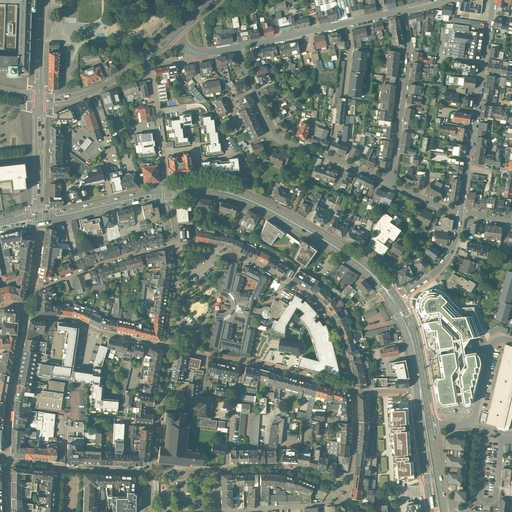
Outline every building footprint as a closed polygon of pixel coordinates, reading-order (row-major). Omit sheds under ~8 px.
[(18,56),(0,55),(0,72),(7,73),(7,77),(12,77),(16,77),(28,77),(28,74),(30,12),(34,12),(34,0),(0,0),(0,2),(20,3),(18,56)] [(289,0),(273,4),(275,13),(276,15),(281,13),(280,10),(287,9),(286,4),(289,3),(289,0)] [(391,0),(386,1),(388,9),(397,7),(395,0),(391,0)] [(374,1),(370,2),(371,4),(364,6),(366,14),(377,11),(374,1)] [(470,3),(461,2),(460,11),(481,15),(482,5),(474,4),(474,2),(470,1),(470,3)] [(362,4),(351,6),(352,12),(363,10),(362,4)] [(448,8),(443,7),(442,15),(449,16),(451,16),(453,5),(452,4),(449,4),(448,5),(448,8)] [(17,5),(5,5),(3,50),(15,51),(17,5)] [(331,11),(322,13),(318,14),(320,25),(338,20),(338,19),(348,16),(345,7),(334,10),(334,8),(331,9),(331,11)] [(434,10),(426,12),(425,31),(432,32),(433,18),(434,10)] [(423,13),(415,15),(417,22),(420,21),(424,20),(423,13)] [(415,15),(408,16),(409,24),(413,23),(417,22),(415,15)] [(295,21),(294,17),(289,18),(290,22),(292,31),(300,29),(298,20),(295,21)] [(286,18),(282,18),(282,19),(280,20),(281,21),(278,21),(279,25),(281,33),(292,31),(290,22),(287,23),(286,18)] [(309,18),(298,20),(300,29),(311,26),(309,18)] [(485,23),(454,18),(453,24),(469,27),(484,29),(485,23)] [(502,19),(496,18),(494,28),(501,29),(502,19)] [(399,19),(392,20),(394,30),(392,31),(395,46),(397,45),(404,44),(399,19)] [(269,21),(261,23),(264,37),(275,35),(273,27),(271,27),(269,21)] [(382,22),(373,25),(375,32),(379,31),(383,30),(384,30),(382,22)] [(469,27),(453,24),(452,29),(455,29),(454,33),(455,34),(465,35),(466,31),(468,31),(469,27)] [(257,29),(246,31),(246,32),(248,40),(258,38),(257,29)] [(366,29),(354,32),(355,39),(356,40),(361,39),(368,37),(366,29)] [(246,32),(242,32),(239,32),(239,33),(236,34),(238,42),(248,40),(246,32)] [(454,33),(449,32),(449,35),(448,43),(446,56),(452,57),(454,40),(455,34),(454,33)] [(483,33),(473,32),(471,45),(471,46),(481,48),(483,33)] [(221,35),(219,35),(219,37),(221,45),(233,43),(231,33),(221,35)] [(339,33),(329,35),(331,44),(334,43),(335,44),(341,43),(341,41),(339,33)] [(465,35),(455,34),(454,40),(466,42),(472,42),(473,36),(465,35)] [(324,36),(314,38),(317,49),(321,48),(321,47),(326,46),(326,47),(326,46),(324,36)] [(308,40),(298,42),(301,56),(311,53),(308,40)] [(466,42),(454,40),(452,57),(463,59),(466,42)] [(298,42),(288,44),(291,56),(300,54),(298,42)] [(288,44),(279,46),(282,59),(291,56),(288,44)] [(481,48),(471,46),(471,45),(470,45),(469,51),(470,52),(469,59),(479,61),(481,48)] [(276,47),(269,48),(271,56),(271,58),(278,56),(276,47)] [(56,49),(49,48),(49,53),(59,53),(59,57),(61,57),(62,51),(58,49),(56,49)] [(269,48),(261,50),(263,57),(263,58),(271,56),(269,48)] [(499,49),(491,48),(490,56),(503,59),(504,53),(498,52),(499,49)] [(261,50),(255,51),(256,59),(259,58),(263,57),(261,50)] [(400,53),(389,51),(388,54),(388,60),(399,61),(400,53)] [(356,52),(353,75),(352,75),(350,94),(351,94),(351,97),(360,98),(362,87),(361,87),(362,80),(363,75),(365,75),(365,70),(364,70),(365,63),(366,63),(367,56),(366,56),(366,53),(356,52)] [(423,53),(415,52),(414,61),(421,62),(423,53)] [(49,53),(48,53),(48,74),(58,74),(58,73),(59,57),(59,53),(49,53)] [(233,55),(225,56),(227,67),(238,65),(233,55)] [(225,56),(215,58),(217,69),(227,67),(225,56)] [(399,61),(388,60),(386,68),(389,68),(398,70),(399,61)] [(340,61),(335,98),(336,98),(341,98),(345,62),(340,61)] [(112,63),(108,66),(106,62),(102,64),(105,70),(104,70),(107,75),(109,74),(110,76),(114,74),(113,73),(117,71),(112,63)] [(210,62),(199,64),(201,74),(207,73),(207,74),(212,73),(210,62)] [(257,62),(250,66),(252,71),(260,68),(257,63),(257,62)] [(421,64),(413,63),(412,71),(420,72),(420,69),(421,64)] [(478,66),(461,64),(460,68),(464,69),(463,72),(468,73),(477,75),(478,66)] [(175,65),(166,67),(168,79),(177,78),(175,65)] [(193,65),(184,67),(184,69),(184,72),(185,72),(186,76),(186,77),(190,76),(190,77),(195,76),(193,65)] [(165,67),(154,69),(156,78),(159,77),(160,80),(165,80),(167,79),(165,67)] [(98,68),(94,70),(93,68),(89,70),(94,82),(97,81),(98,81),(103,79),(98,68)] [(260,68),(252,71),(255,77),(263,74),(260,68)] [(398,70),(389,68),(388,72),(387,72),(386,76),(391,76),(397,77),(398,70)] [(89,70),(85,72),(85,73),(80,76),(85,87),(90,84),(94,82),(89,70)] [(420,72),(412,71),(411,79),(419,81),(419,76),(420,72)] [(58,74),(48,74),(48,90),(58,91),(58,78),(58,74)] [(263,74),(255,77),(260,87),(267,84),(266,82),(264,79),(263,76),(263,75),(263,74)] [(495,77),(487,76),(485,88),(493,89),(493,88),(495,77)] [(462,78),(454,77),(453,84),(460,86),(461,86),(465,86),(464,88),(466,88),(475,89),(476,79),(466,78),(463,77),(462,78)] [(245,79),(233,84),(233,85),(236,92),(244,89),(248,87),(245,79)] [(145,81),(136,84),(138,90),(139,89),(140,94),(142,94),(142,95),(142,98),(148,97),(146,85),(145,81)] [(135,82),(121,86),(126,103),(133,101),(132,98),(136,97),(135,93),(139,92),(138,90),(136,84),(135,82)] [(164,84),(157,85),(159,102),(167,101),(165,88),(164,88),(164,84)] [(390,85),(384,84),(383,92),(394,94),(396,86),(390,85)] [(233,85),(227,87),(231,95),(236,92),(233,85)] [(417,86),(410,85),(409,93),(417,94),(420,95),(420,91),(423,92),(424,87),(417,86)] [(465,86),(461,86),(460,86),(460,87),(456,90),(456,93),(458,93),(465,94),(466,88),(464,88),(465,86)] [(205,101),(193,87),(191,88),(191,89),(189,90),(189,91),(199,102),(205,101)] [(269,88),(262,91),(266,99),(272,96),(270,91),(269,88)] [(116,90),(101,95),(105,108),(120,104),(116,90)] [(394,94),(383,92),(381,102),(394,103),(395,94),(394,94)] [(456,93),(446,92),(445,101),(453,102),(453,101),(457,102),(458,93),(456,93)] [(417,94),(409,93),(408,103),(415,105),(416,99),(417,94)] [(492,95),(484,93),(483,101),(491,102),(492,95)] [(249,95),(240,100),(244,110),(250,107),(254,106),(249,95)] [(272,96),(266,99),(269,106),(276,102),(275,101),(273,98),(272,96)] [(191,97),(175,99),(178,105),(195,103),(191,97)] [(473,99),(464,97),(464,103),(461,103),(461,106),(463,107),(463,108),(472,109),(473,99)] [(225,98),(215,102),(218,108),(227,104),(226,101),(227,101),(225,98)] [(341,98),(336,98),(335,105),(334,109),(338,109),(336,123),(344,124),(345,105),(346,99),(341,98)] [(81,115),(92,110),(89,100),(77,105),(81,114),(81,115)] [(381,102),(380,111),(392,113),(394,103),(381,102)] [(227,104),(218,108),(222,117),(228,114),(226,112),(230,110),(229,106),(228,107),(227,104)] [(81,114),(77,105),(71,107),(75,116),(81,114)] [(278,105),(270,108),(273,115),(281,111),(280,108),(278,105)] [(487,106),(483,105),(481,116),(487,117),(489,107),(486,107),(487,106)] [(149,108),(143,109),(143,106),(134,107),(135,113),(140,112),(142,123),(151,121),(151,116),(150,116),(149,108)] [(496,107),(489,106),(489,107),(487,117),(494,118),(495,109),(496,107)] [(75,116),(71,107),(55,114),(54,114),(53,114),(53,115),(52,116),(52,117),(53,118),(54,118),(55,118),(55,126),(60,126),(60,122),(66,122),(67,123),(75,120),(76,122),(77,122),(75,116)] [(250,107),(244,110),(239,112),(242,120),(244,120),(245,123),(244,124),(246,128),(257,123),(250,107)] [(499,110),(495,109),(494,118),(500,119),(502,110),(502,107),(500,107),(499,110)] [(415,110),(407,109),(406,118),(413,119),(415,110)] [(98,130),(92,110),(81,115),(81,114),(75,116),(77,122),(80,121),(82,127),(82,128),(96,140),(100,138),(98,130)] [(281,111),(273,115),(277,122),(284,118),(283,115),(281,111)] [(174,138),(175,146),(189,144),(188,137),(185,138),(183,126),(193,125),(191,112),(181,113),(182,115),(178,116),(179,119),(167,120),(169,130),(171,130),(172,138),(174,138)] [(470,114),(456,112),(455,112),(455,115),(454,115),(453,119),(454,119),(454,122),(469,124),(471,114),(470,114)] [(211,115),(199,116),(201,127),(203,126),(204,134),(206,134),(207,142),(209,142),(210,144),(205,145),(206,155),(222,153),(221,143),(220,143),(218,127),(216,127),(215,118),(212,119),(211,115)] [(227,117),(220,121),(229,135),(237,132),(227,117)] [(293,117),(281,122),(289,125),(290,126),(291,122),(293,117)] [(413,119),(406,118),(404,128),(414,130),(415,125),(412,125),(413,119)] [(289,125),(281,122),(278,124),(281,132),(286,133),(289,125)] [(391,122),(388,122),(387,125),(387,130),(395,131),(396,123),(391,122)] [(257,123),(246,128),(248,132),(249,131),(251,135),(249,135),(252,140),(263,135),(257,123)] [(301,123),(296,137),(306,141),(311,127),(301,123)] [(487,124),(480,123),(479,130),(486,131),(487,126),(487,124)] [(290,126),(289,125),(286,133),(292,136),(295,127),(294,127),(290,126)] [(55,126),(50,126),(50,143),(50,146),(62,146),(62,143),(62,140),(62,131),(60,131),(60,127),(55,126)] [(451,127),(441,126),(441,132),(450,134),(451,127)] [(318,128),(316,132),(315,136),(321,139),(324,130),(318,128)] [(469,130),(461,128),(459,140),(467,142),(469,130)] [(395,131),(387,130),(386,134),(386,138),(389,138),(394,139),(395,131)] [(486,131),(479,130),(478,137),(485,138),(485,137),(486,133),(486,131)] [(411,133),(404,132),(402,145),(409,146),(410,143),(411,134),(411,133)] [(153,133),(141,134),(143,153),(155,152),(153,133)] [(419,135),(414,134),(413,135),(411,134),(410,143),(412,143),(412,144),(419,145),(420,137),(418,137),(419,135)] [(315,136),(314,136),(312,143),(320,146),(322,139),(321,139),(315,136)] [(485,138),(478,137),(475,151),(475,153),(484,155),(487,139),(485,138)] [(86,138),(81,145),(87,150),(92,143),(86,138)] [(325,140),(322,139),(320,146),(326,149),(329,142),(325,140)] [(393,143),(385,141),(385,146),(384,149),(391,151),(393,143)] [(335,143),(333,142),(330,150),(337,153),(340,145),(337,144),(335,143)] [(264,152),(260,143),(251,147),(254,155),(259,153),(259,154),(264,152)] [(457,144),(449,143),(449,148),(454,149),(453,155),(456,156),(457,144)] [(466,145),(457,144),(456,156),(464,157),(466,145)] [(346,147),(340,145),(337,153),(345,156),(348,147),(346,146),(346,147)] [(409,146),(402,145),(400,153),(408,154),(409,148),(409,146)] [(62,146),(50,146),(50,165),(62,165),(62,146)] [(356,149),(352,147),(348,157),(357,160),(361,151),(356,149)] [(391,151),(384,149),(383,153),(383,157),(390,158),(391,151)] [(278,155),(272,152),(269,162),(281,166),(282,163),(287,164),(290,154),(280,150),(278,155)] [(80,160),(70,153),(68,156),(72,159),(75,159),(74,163),(81,164),(76,170),(82,173),(88,166),(80,160)] [(181,157),(182,160),(177,161),(177,157),(169,158),(170,168),(168,168),(169,176),(193,173),(192,165),(190,166),(189,156),(188,156),(187,153),(183,154),(183,156),(181,157)] [(475,153),(474,162),(483,163),(485,155),(484,155),(475,153)] [(367,156),(363,154),(360,161),(366,164),(370,157),(367,156)] [(373,158),(370,157),(366,164),(373,167),(376,160),(373,158)] [(220,160),(201,162),(202,174),(217,172),(217,174),(239,171),(237,158),(229,159),(229,161),(220,162),(220,160)] [(322,160),(317,158),(314,166),(316,167),(319,168),(322,160)] [(265,159),(260,166),(263,168),(268,161),(265,159)] [(389,162),(382,161),(380,171),(383,171),(383,172),(384,173),(387,173),(388,173),(389,162)] [(26,163),(0,165),(0,182),(11,181),(12,194),(20,193),(20,191),(27,190),(26,179),(28,179),(26,163)] [(157,166),(152,167),(152,166),(151,164),(149,164),(148,165),(147,165),(147,166),(147,167),(142,168),(144,184),(159,182),(157,166)] [(463,167),(455,165),(454,169),(449,169),(448,173),(462,175),(463,167)] [(332,167),(329,166),(327,171),(319,168),(316,167),(312,176),(317,177),(317,176),(320,177),(320,178),(334,183),(337,177),(339,171),(331,169),(332,167)] [(69,168),(50,167),(50,178),(69,178),(69,168)] [(101,167),(91,170),(92,171),(88,172),(88,173),(87,173),(87,176),(85,176),(83,177),(83,178),(82,178),(81,180),(80,180),(80,181),(80,180),(79,183),(79,184),(74,185),(74,187),(82,186),(84,186),(95,184),(95,185),(107,182),(106,175),(103,176),(101,167)] [(410,168),(404,182),(412,186),(413,178),(411,177),(412,170),(410,168)] [(126,175),(122,176),(121,171),(109,174),(114,193),(132,189),(137,188),(134,174),(129,175),(129,173),(126,174),(126,175)] [(353,174),(345,171),(342,179),(343,179),(348,181),(350,182),(353,174)] [(367,178),(358,174),(356,182),(359,184),(362,185),(364,186),(367,178)] [(418,176),(416,176),(415,183),(415,187),(419,188),(420,189),(422,189),(423,188),(425,177),(418,176)] [(376,182),(367,178),(364,186),(366,187),(369,188),(372,190),(376,182)] [(460,180),(453,179),(452,184),(453,184),(452,190),(449,190),(448,193),(451,193),(459,194),(461,180),(460,180)] [(436,181),(434,185),(430,183),(426,192),(434,196),(440,184),(441,182),(436,180),(436,182),(436,181)] [(59,184),(50,184),(50,198),(59,198),(59,189),(61,189),(61,184),(59,184)] [(443,185),(440,184),(434,196),(441,199),(443,200),(444,195),(444,192),(444,190),(441,188),(443,185)] [(74,187),(68,189),(69,193),(68,194),(69,200),(71,199),(72,204),(76,203),(78,204),(80,203),(81,202),(85,201),(84,196),(86,195),(86,194),(86,192),(84,191),(83,190),(82,186),(74,187)] [(280,201),(285,191),(278,188),(273,198),(275,199),(275,200),(277,201),(278,200),(280,201)] [(384,193),(378,190),(373,199),(379,202),(384,193)] [(285,191),(280,201),(283,202),(282,204),(285,205),(286,204),(288,205),(289,201),(291,202),(294,196),(285,191)] [(476,193),(469,192),(467,206),(474,207),(475,198),(476,195),(475,195),(476,193)] [(322,195),(316,193),(312,202),(317,205),(322,195)] [(387,194),(384,193),(379,202),(388,206),(389,206),(390,204),(394,195),(390,193),(387,194)] [(459,194),(451,193),(451,196),(450,203),(457,204),(459,194)] [(50,198),(49,198),(49,206),(62,206),(62,198),(59,198),(50,198)] [(491,200),(488,200),(486,209),(494,210),(495,198),(492,198),(491,200)] [(211,201),(198,199),(198,203),(197,210),(205,211),(209,211),(210,212),(210,209),(211,209),(211,208),(211,206),(211,201)] [(312,202),(305,199),(300,211),(307,214),(310,209),(315,211),(317,206),(317,205),(312,202)] [(505,202),(498,201),(496,210),(503,211),(505,202)] [(187,207),(177,207),(178,222),(187,221),(186,211),(193,211),(193,209),(194,202),(186,203),(187,207)] [(237,207),(221,202),(219,207),(218,211),(226,213),(235,215),(236,210),(237,207)] [(157,207),(152,209),(151,204),(141,206),(145,219),(150,218),(151,223),(161,221),(157,207)] [(324,209),(317,206),(315,211),(317,212),(322,214),(324,209)] [(128,209),(116,212),(117,215),(115,216),(117,225),(122,224),(123,229),(130,227),(129,226),(130,226),(128,219),(131,219),(129,211),(128,209)] [(433,215),(421,209),(417,218),(417,219),(417,218),(425,222),(423,224),(427,226),(428,227),(432,217),(433,215)] [(248,211),(247,212),(246,212),(244,217),(245,217),(244,221),(247,223),(250,224),(254,226),(256,221),(258,216),(248,211)] [(322,214),(317,212),(314,219),(317,221),(317,222),(321,224),(322,223),(325,224),(328,217),(322,214)] [(111,213),(102,215),(104,223),(113,221),(111,213)] [(395,216),(392,219),(385,213),(374,229),(377,232),(372,239),(376,242),(371,248),(383,256),(389,248),(384,245),(389,238),(394,241),(402,231),(397,228),(402,221),(395,216)] [(335,214),(328,231),(332,233),(332,232),(336,233),(340,224),(336,223),(339,216),(335,214)] [(432,217),(428,227),(427,226),(426,230),(432,231),(435,226),(436,224),(438,220),(432,217)] [(99,219),(87,222),(86,219),(79,221),(82,233),(96,230),(101,229),(99,219)] [(453,221),(442,219),(441,226),(435,226),(434,231),(436,232),(436,231),(447,233),(448,230),(452,231),(453,221)] [(83,253),(76,221),(71,222),(78,255),(82,253),(83,253)] [(272,226),(268,222),(267,223),(266,222),(259,237),(260,238),(270,245),(277,236),(280,239),(284,234),(280,232),(272,226)] [(343,226),(340,224),(336,233),(339,235),(338,236),(343,238),(349,224),(345,222),(343,226)] [(299,242),(273,224),(272,226),(280,232),(284,234),(302,247),(303,246),(299,244),(300,243),(299,243),(299,242)] [(480,225),(472,224),(470,233),(478,235),(480,225)] [(497,227),(486,226),(484,239),(485,238),(486,238),(486,239),(492,240),(493,239),(495,239),(494,240),(495,240),(497,227)] [(188,228),(178,229),(179,235),(179,242),(189,241),(188,228)] [(359,231),(352,228),(350,232),(349,232),(345,240),(353,244),(358,233),(359,231)] [(57,231),(45,229),(44,235),(45,235),(43,247),(55,248),(55,244),(57,244),(57,243),(57,238),(56,238),(57,231)] [(32,237),(25,236),(26,231),(21,231),(20,240),(20,242),(21,247),(33,248),(34,240),(33,240),(32,237)] [(447,233),(436,231),(436,232),(434,231),(432,231),(435,232),(434,242),(438,243),(438,244),(440,245),(440,246),(445,247),(445,244),(447,244),(447,242),(449,242),(450,237),(447,237),(447,233)] [(15,241),(14,233),(8,235),(8,234),(0,235),(0,239),(1,246),(14,244),(15,241)] [(363,236),(361,235),(361,234),(358,233),(353,244),(362,248),(366,238),(363,236)] [(156,234),(146,237),(146,238),(149,247),(158,245),(156,234)] [(207,235),(201,234),(200,242),(207,243),(209,235),(207,235)] [(220,238),(209,235),(207,243),(218,245),(220,238)] [(146,238),(137,241),(140,249),(149,247),(146,238)] [(228,238),(226,238),(223,246),(229,248),(232,240),(228,238)] [(239,242),(232,240),(229,248),(240,252),(241,248),(242,245),(243,244),(239,242)] [(318,251),(302,240),(300,243),(299,244),(303,246),(302,247),(300,250),(299,252),(298,255),(297,257),(295,260),(306,267),(318,251)] [(137,241),(130,243),(132,251),(140,249),(137,241)] [(483,245),(467,242),(466,251),(472,252),(471,255),(487,260),(489,248),(483,247),(483,245)] [(405,249),(397,243),(391,250),(400,256),(405,249)] [(127,244),(117,247),(120,255),(130,252),(127,244)] [(246,246),(242,245),(241,248),(240,252),(246,255),(248,250),(250,248),(249,247),(246,246)] [(440,252),(431,245),(428,249),(425,253),(435,260),(435,259),(436,259),(438,257),(437,256),(440,252)] [(21,247),(19,247),(19,250),(18,250),(18,256),(32,258),(33,248),(21,247)] [(43,247),(40,267),(41,267),(40,267),(46,268),(47,266),(52,266),(52,267),(53,267),(54,261),(51,260),(52,258),(61,259),(62,249),(59,249),(55,248),(43,247)] [(117,247),(107,250),(110,258),(120,255),(117,247)] [(255,249),(250,247),(248,250),(246,255),(251,257),(255,249)] [(260,252),(255,249),(251,257),(256,260),(256,259),(260,252)] [(107,250),(101,252),(104,260),(110,258),(107,250)] [(168,250),(158,252),(159,260),(159,262),(169,261),(168,250)] [(96,254),(93,255),(96,263),(104,260),(101,252),(96,254)] [(158,252),(145,255),(146,260),(147,264),(152,263),(151,262),(159,260),(158,252)] [(265,254),(260,252),(256,259),(258,260),(259,261),(260,261),(261,262),(265,254)] [(93,254),(86,257),(87,258),(85,259),(87,266),(96,263),(93,255),(93,254)] [(270,257),(265,254),(261,262),(263,263),(264,264),(266,264),(270,258),(270,257)] [(18,256),(17,256),(16,260),(18,260),(17,264),(19,264),(18,270),(19,270),(30,272),(30,271),(32,258),(18,256)] [(11,263),(9,263),(8,257),(4,257),(7,274),(12,272),(11,263)] [(140,257),(136,258),(132,259),(135,269),(137,268),(138,269),(144,267),(144,266),(144,263),(142,263),(140,257)] [(429,265),(423,257),(420,260),(419,258),(416,260),(417,262),(415,263),(416,264),(420,270),(421,271),(425,268),(426,268),(428,266),(428,265),(429,265)] [(84,258),(75,262),(78,269),(87,266),(85,259),(84,258)] [(279,263),(270,258),(266,264),(276,270),(279,263)] [(132,259),(129,260),(129,259),(125,261),(127,270),(127,271),(132,269),(135,269),(132,259)] [(474,263),(464,260),(461,271),(472,275),(474,268),(477,269),(478,264),(474,263)] [(127,270),(125,261),(118,263),(121,272),(125,270),(127,270)] [(269,324),(270,324),(271,323),(272,322),(274,323),(275,320),(278,321),(288,305),(281,301),(281,302),(280,303),(275,300),(270,308),(268,307),(266,307),(264,307),(262,307),(261,308),(260,309),(251,307),(253,300),(253,299),(258,302),(259,302),(259,301),(260,301),(260,300),(260,299),(259,299),(262,294),(260,294),(261,291),(263,292),(265,287),(264,286),(265,284),(267,285),(267,284),(267,285),(270,279),(257,273),(257,274),(254,273),(255,272),(250,269),(249,271),(247,269),(247,268),(246,269),(246,268),(246,267),(245,267),(244,267),(243,267),(240,273),(236,272),(238,264),(227,262),(226,267),(228,267),(227,269),(226,269),(225,272),(227,272),(226,274),(225,274),(224,277),(226,277),(225,279),(224,279),(223,283),(224,283),(224,286),(222,285),(221,291),(220,291),(219,296),(222,296),(224,296),(225,297),(227,299),(228,300),(228,301),(229,303),(229,305),(229,306),(228,308),(228,309),(227,311),(226,312),(224,313),(223,313),(221,313),(220,314),(219,313),(217,313),(216,313),(215,317),(216,317),(214,323),(216,324),(215,326),(214,326),(213,329),(214,330),(214,332),(213,331),(212,335),(213,335),(213,337),(212,337),(211,340),(212,340),(212,342),(210,342),(209,347),(219,349),(218,352),(219,353),(219,354),(220,354),(221,354),(222,353),(223,349),(224,348),(227,348),(227,350),(231,351),(231,349),(234,350),(234,352),(237,353),(237,351),(239,352),(239,353),(249,355),(250,350),(249,349),(249,347),(251,348),(251,345),(250,344),(250,342),(252,343),(252,340),(251,339),(251,337),(253,338),(253,334),(252,334),(252,332),(254,333),(255,329),(252,329),(253,329),(253,328),(254,328),(254,327),(253,326),(248,324),(249,317),(257,319),(258,320),(258,321),(259,322),(260,323),(261,323),(263,324),(264,324),(266,324),(268,324),(269,324)] [(70,263),(57,268),(60,276),(73,271),(70,263)] [(118,263),(112,265),(114,273),(114,274),(121,272),(118,263)] [(283,266),(279,263),(276,270),(285,275),(289,269),(283,266)] [(341,267),(336,264),(330,275),(335,278),(336,275),(342,278),(348,269),(342,266),(341,267)] [(112,265),(105,267),(107,275),(114,273),(112,265)] [(47,266),(46,268),(40,267),(38,281),(39,283),(40,283),(55,277),(57,276),(56,273),(54,274),(52,270),(51,270),(52,267),(52,266),(47,266)] [(105,267),(95,270),(98,279),(107,276),(107,275),(105,267)] [(409,267),(396,273),(401,283),(405,281),(405,282),(408,281),(408,280),(412,278),(410,275),(412,274),(409,267)] [(357,276),(348,269),(342,278),(341,279),(346,282),(346,281),(351,284),(354,281),(357,276)] [(30,272),(19,270),(18,273),(17,277),(16,284),(17,285),(21,286),(21,289),(26,289),(30,272)] [(95,270),(83,275),(87,287),(100,285),(98,279),(95,270)] [(308,275),(299,270),(293,280),(301,285),(306,279),(308,275)] [(7,274),(2,275),(2,276),(4,281),(17,277),(18,273),(17,271),(7,274)] [(314,276),(309,273),(308,275),(306,279),(310,281),(313,278),(314,276)] [(452,274),(445,286),(452,290),(453,290),(452,290),(457,283),(460,279),(452,274)] [(83,275),(73,279),(76,289),(77,289),(81,288),(87,287),(83,275)] [(469,282),(461,277),(460,279),(457,283),(466,289),(467,287),(472,290),(471,292),(476,285),(470,281),(469,282)] [(313,278),(310,281),(306,279),(301,285),(310,290),(316,280),(313,278)] [(168,281),(157,280),(157,286),(167,288),(168,281)] [(274,280),(270,287),(276,291),(280,284),(274,280)] [(316,280),(310,290),(312,291),(316,295),(320,291),(318,289),(319,288),(317,286),(319,282),(316,280)] [(371,288),(364,280),(358,286),(365,294),(367,292),(371,288)] [(66,281),(60,284),(65,296),(70,294),(69,291),(66,281)] [(139,284),(138,294),(137,301),(143,302),(145,285),(139,284)] [(352,288),(349,285),(342,293),(346,296),(347,295),(352,288)] [(167,288),(157,286),(156,290),(154,290),(153,294),(166,296),(167,288)] [(8,287),(0,288),(0,290),(3,299),(3,301),(11,299),(8,287)] [(20,289),(12,287),(9,287),(8,287),(11,299),(23,302),(26,289),(21,289),(20,289)] [(51,287),(38,292),(38,301),(51,301),(51,295),(53,293),(51,287)] [(342,293),(334,288),(332,290),(331,291),(338,297),(340,295),(342,293)] [(357,292),(352,288),(347,295),(350,299),(357,292)] [(328,294),(322,289),(320,291),(316,295),(321,301),(328,294)] [(416,306),(416,310),(421,326),(426,347),(427,348),(428,350),(430,350),(432,351),(434,352),(434,354),(434,355),(433,357),(432,359),(431,362),(430,364),(430,366),(437,402),(437,405),(439,407),(441,408),(444,408),(462,405),(464,406),(466,407),(467,407),(469,406),(471,405),(472,402),(481,366),(481,364),(480,361),(479,358),(477,355),(475,353),(465,355),(464,348),(470,339),(473,338),(480,337),(479,333),(484,332),(474,307),(459,308),(450,300),(450,299),(446,294),(444,293),(438,290),(435,289),(432,289),(428,290),(424,292),(421,294),(419,297),(417,299),(416,303),(416,306)] [(511,297),(511,291),(504,289),(502,293),(502,292),(500,298),(501,298),(500,302),(502,303),(510,305),(511,297)] [(350,299),(347,295),(346,296),(342,293),(340,295),(342,297),(349,306),(354,303),(350,299)] [(153,294),(153,297),(153,300),(155,300),(154,304),(165,306),(166,296),(153,294)] [(328,294),(321,301),(327,306),(334,300),(328,294)] [(305,325),(307,327),(308,328),(310,331),(312,331),(313,333),(311,333),(312,334),(312,333),(313,336),(312,336),(315,345),(316,351),(319,361),(302,357),(299,367),(323,373),(323,375),(323,376),(324,376),(325,376),(326,376),(327,374),(329,374),(338,377),(339,378),(341,377),(340,375),(342,370),(340,370),(334,348),(332,340),(330,333),(329,333),(326,325),(323,326),(320,321),(317,323),(315,321),(314,320),(318,317),(316,315),(318,313),(306,301),(303,303),(301,302),(303,299),(296,295),(292,302),(290,301),(288,305),(278,321),(275,320),(274,323),(272,327),(272,328),(272,329),(273,329),(274,329),(275,329),(275,328),(275,329),(274,330),(275,331),(275,329),(277,330),(277,331),(283,334),(286,335),(287,328),(287,326),(288,325),(290,321),(297,308),(302,311),(305,313),(300,318),(305,325)] [(340,301),(336,304),(334,300),(327,306),(332,314),(342,310),(340,307),(343,305),(340,301)] [(51,301),(38,301),(37,314),(50,314),(50,309),(51,301)] [(510,305),(502,303),(501,306),(500,306),(497,315),(498,316),(497,320),(507,323),(511,306),(510,305)] [(165,306),(154,304),(154,307),(153,314),(164,315),(165,306)] [(65,307),(61,306),(60,315),(72,316),(73,308),(68,307),(65,307)] [(81,309),(73,306),(73,308),(72,316),(78,319),(81,309)] [(135,307),(128,307),(127,312),(124,312),(124,319),(127,320),(126,322),(135,324),(135,320),(134,320),(135,307)] [(14,309),(6,309),(3,309),(2,322),(9,322),(18,323),(19,314),(18,313),(18,312),(17,311),(16,310),(15,310),(14,309)] [(91,313),(84,309),(80,319),(87,323),(91,314),(91,313)] [(342,310),(332,314),(336,320),(345,316),(342,309),(342,310)] [(99,313),(92,311),(91,313),(91,314),(87,323),(99,328),(102,317),(102,315),(99,314),(99,313)] [(153,314),(150,313),(149,317),(151,318),(151,322),(155,323),(163,324),(164,315),(153,314)] [(345,316),(336,320),(340,328),(349,325),(347,320),(345,316)] [(106,318),(102,317),(99,328),(107,330),(109,319),(106,318)] [(113,320),(109,319),(107,330),(116,332),(117,321),(113,320)] [(18,323),(9,322),(2,322),(0,321),(0,335),(6,334),(16,335),(18,323)] [(57,322),(29,321),(29,323),(28,329),(44,330),(54,331),(58,331),(57,322)] [(54,331),(51,355),(52,355),(51,359),(51,360),(51,361),(52,362),(53,365),(50,365),(50,366),(52,367),(51,375),(70,378),(73,370),(76,343),(78,344),(78,341),(77,341),(79,327),(76,326),(70,324),(66,323),(62,323),(57,322),(58,331),(54,331)] [(126,322),(125,322),(124,327),(125,327),(125,334),(133,336),(134,325),(135,324),(126,322)] [(163,324),(155,323),(154,330),(150,330),(148,339),(160,342),(163,324)] [(287,326),(287,328),(299,333),(299,337),(298,341),(298,343),(301,343),(302,334),(303,334),(304,332),(302,331),(307,327),(305,325),(300,330),(292,327),(288,325),(287,326)] [(349,325),(340,328),(342,333),(350,331),(352,330),(350,325),(349,325)] [(508,329),(498,326),(488,331),(490,336),(498,331),(506,334),(508,329)] [(387,327),(362,334),(362,337),(363,339),(365,338),(379,335),(388,332),(387,327)] [(141,328),(140,328),(139,337),(148,339),(150,330),(141,328)] [(44,330),(28,329),(26,339),(46,342),(48,334),(44,333),(44,330)] [(388,332),(379,335),(382,345),(391,343),(390,343),(389,335),(388,332)] [(16,335),(6,334),(0,335),(0,348),(5,349),(5,352),(8,352),(13,353),(16,335)] [(396,334),(389,335),(390,343),(397,341),(396,334)] [(351,336),(344,339),(346,346),(354,343),(353,339),(352,336),(351,336)] [(46,342),(26,339),(24,350),(34,352),(35,345),(46,347),(47,342),(46,342)] [(118,340),(109,339),(106,348),(107,348),(111,349),(115,350),(116,349),(118,340)] [(293,342),(292,342),(293,341),(292,340),(292,342),(287,341),(287,340),(286,341),(285,341),(282,340),(281,340),(280,339),(280,340),(280,344),(279,349),(278,350),(279,349),(285,350),(284,352),(285,352),(285,350),(290,351),(290,353),(291,353),(291,351),(296,352),(300,353),(302,351),(304,351),(303,350),(303,347),(305,347),(305,346),(303,346),(301,344),(302,342),(301,343),(298,343),(298,341),(297,341),(297,343),(293,342)] [(135,346),(128,345),(128,343),(118,340),(116,349),(123,351),(122,356),(124,356),(132,358),(132,356),(135,346)] [(354,343),(346,346),(348,353),(355,351),(355,349),(359,348),(358,344),(354,345),(354,343)] [(144,347),(135,344),(135,346),(132,356),(136,357),(137,356),(142,357),(144,347)] [(511,347),(505,344),(486,424),(495,426),(500,427),(504,428),(505,425),(509,426),(510,426),(511,416),(511,347)] [(46,347),(35,345),(34,352),(45,354),(46,347)] [(106,348),(100,346),(93,369),(100,370),(107,348),(106,348)] [(161,350),(148,347),(145,356),(147,356),(148,355),(151,355),(150,357),(161,360),(163,352),(161,350)] [(387,349),(381,350),(382,357),(399,354),(398,347),(396,347),(387,349)] [(22,374),(32,375),(50,378),(50,377),(50,375),(51,375),(52,367),(50,366),(50,365),(53,365),(52,362),(51,361),(51,360),(51,359),(52,355),(51,355),(47,354),(47,355),(24,350),(24,351),(20,369),(21,369),(22,373),(22,374)] [(355,351),(348,353),(349,360),(360,357),(360,354),(359,350),(355,351)] [(186,357),(176,355),(173,369),(184,371),(185,371),(185,368),(188,369),(189,367),(196,369),(199,369),(200,360),(187,357),(186,357)] [(131,362),(123,360),(124,356),(122,356),(120,367),(125,368),(126,367),(130,367),(131,362)] [(161,360),(150,357),(150,360),(149,364),(148,368),(159,370),(161,360)] [(360,357),(349,360),(351,366),(362,363),(360,357)] [(406,360),(390,363),(391,371),(396,370),(398,378),(410,378),(406,360)] [(5,363),(0,362),(0,373),(9,376),(11,364),(5,363)] [(217,364),(208,362),(206,372),(211,373),(215,374),(217,364)] [(362,363),(351,366),(355,385),(366,384),(363,369),(369,368),(368,362),(362,363)] [(225,365),(217,364),(215,374),(214,374),(218,375),(223,376),(225,365)] [(239,368),(229,366),(227,377),(231,378),(236,379),(239,368)] [(196,369),(189,367),(188,369),(185,368),(185,371),(188,372),(194,373),(203,375),(203,371),(196,370),(196,369)] [(259,370),(249,367),(247,379),(248,379),(251,379),(258,380),(259,370)] [(159,370),(148,368),(147,376),(158,378),(159,370)] [(21,369),(20,369),(19,375),(19,378),(31,380),(32,377),(32,375),(22,374),(22,373),(21,369)] [(91,373),(73,370),(70,378),(70,381),(90,384),(90,383),(92,384),(90,411),(117,413),(118,400),(102,399),(103,385),(100,385),(101,376),(99,375),(100,370),(93,369),(91,373)] [(130,371),(124,369),(124,371),(121,379),(119,388),(118,390),(125,391),(130,371)] [(184,371),(173,369),(171,380),(181,382),(182,379),(183,379),(183,374),(184,371)] [(269,372),(259,370),(258,380),(263,382),(262,385),(266,386),(266,381),(269,372)] [(275,374),(269,372),(266,381),(266,386),(274,387),(275,374)] [(9,376),(0,373),(0,380),(8,382),(9,376)] [(289,378),(275,374),(274,387),(281,389),(286,390),(289,378)] [(158,378),(147,376),(146,380),(142,380),(140,379),(139,383),(144,384),(156,386),(158,378)] [(19,378),(17,385),(30,387),(31,387),(33,381),(19,378)] [(305,382),(289,378),(286,390),(296,393),(302,394),(303,393),(305,382)] [(387,378),(371,379),(373,388),(387,388),(387,378)] [(410,378),(398,378),(398,381),(396,381),(396,388),(409,388),(410,378)] [(48,383),(33,381),(31,388),(37,389),(42,390),(46,391),(48,383)] [(64,383),(48,381),(48,383),(47,389),(59,390),(63,391),(64,383)] [(319,386),(305,382),(303,393),(316,396),(319,386)] [(156,386),(144,384),(143,389),(144,390),(144,392),(155,394),(156,386)] [(189,384),(187,395),(196,395),(197,384),(189,384)] [(224,388),(216,387),(215,395),(223,396),(224,388)] [(329,388),(324,387),(321,398),(326,399),(329,388)] [(342,392),(332,389),(333,401),(337,401),(337,402),(341,402),(341,400),(343,400),(342,392)] [(29,393),(16,391),(15,400),(29,402),(31,402),(32,403),(32,402),(34,393),(29,393)] [(46,391),(41,391),(40,394),(37,393),(34,393),(32,402),(39,403),(39,407),(47,408),(61,410),(63,394),(46,391)] [(349,394),(342,392),(343,400),(343,401),(347,401),(347,404),(352,404),(351,396),(349,394)] [(154,397),(137,396),(138,394),(125,393),(124,407),(128,407),(127,413),(128,413),(136,413),(145,414),(145,406),(153,406),(154,397)] [(302,394),(296,393),(293,403),(300,405),(302,394)] [(197,411),(197,417),(211,418),(213,397),(196,395),(187,395),(187,399),(189,400),(189,403),(188,410),(197,411)] [(369,396),(358,396),(359,414),(370,413),(369,396)] [(29,402),(15,400),(13,411),(27,413),(27,411),(31,411),(31,402),(29,402)] [(392,479),(414,478),(413,454),(411,454),(408,401),(394,402),(395,408),(389,408),(392,479)] [(39,403),(32,402),(32,403),(31,402),(31,411),(37,412),(46,413),(47,408),(39,407),(39,403)] [(266,403),(259,402),(259,406),(256,406),(256,410),(259,410),(259,414),(259,415),(260,415),(266,415),(266,403)] [(250,405),(241,404),(240,412),(240,413),(246,414),(249,414),(250,405)] [(347,404),(342,405),(342,408),(341,408),(341,411),(342,411),(342,414),(352,414),(352,404),(347,404)] [(306,413),(298,412),(296,418),(303,419),(311,420),(313,409),(307,408),(306,413)] [(27,413),(13,411),(12,427),(18,428),(30,428),(36,429),(37,412),(31,411),(27,411),(27,413)] [(54,414),(46,413),(37,412),(36,429),(35,440),(38,441),(46,441),(48,441),(48,437),(53,437),(54,414)] [(172,422),(167,422),(164,447),(159,446),(158,455),(157,463),(174,464),(189,466),(189,464),(203,465),(207,462),(207,457),(204,453),(191,452),(191,450),(186,449),(188,433),(194,433),(194,425),(194,424),(192,424),(184,423),(185,418),(185,413),(172,412),(172,413),(173,413),(172,422)] [(325,413),(316,412),(315,420),(324,420),(325,413)] [(145,414),(136,413),(135,413),(135,422),(152,424),(152,415),(145,414)] [(370,413),(359,414),(360,422),(370,423),(370,413)] [(259,414),(253,417),(254,420),(253,420),(254,423),(252,424),(254,427),(252,427),(253,430),(252,431),(253,433),(252,434),(253,437),(251,437),(253,440),(251,441),(253,445),(258,444),(260,415),(259,415),(259,414)] [(197,417),(196,419),(196,426),(215,428),(216,421),(211,420),(211,418),(197,417)] [(83,432),(72,431),(72,428),(74,428),(73,422),(68,421),(67,421),(67,463),(82,463),(83,451),(83,438),(83,432)] [(370,423),(360,422),(359,431),(369,432),(370,423)] [(353,424),(342,423),(342,431),(352,432),(353,424)] [(124,424),(114,424),(113,433),(113,443),(115,443),(114,454),(122,455),(123,447),(124,424)] [(273,425),(271,425),(269,446),(277,447),(277,443),(278,437),(277,437),(278,434),(279,426),(273,425)] [(18,428),(12,427),(11,442),(19,443),(34,443),(34,440),(35,440),(36,429),(30,428),(30,431),(24,431),(24,432),(17,431),(18,428)] [(151,431),(141,430),(140,437),(140,440),(139,440),(141,440),(150,441),(151,431)] [(352,432),(342,431),(342,433),(340,433),(339,438),(342,438),(341,442),(351,443),(352,432)] [(369,432),(359,431),(359,441),(369,441),(369,432)] [(456,438),(445,437),(445,446),(444,449),(449,449),(448,455),(446,455),(445,466),(450,467),(450,472),(448,472),(448,480),(447,484),(448,484),(448,488),(449,488),(450,487),(452,489),(451,491),(455,492),(455,494),(454,498),(455,498),(454,501),(457,502),(467,502),(467,491),(461,490),(461,489),(463,489),(463,487),(461,486),(462,485),(465,485),(468,456),(462,456),(462,455),(463,455),(464,452),(462,452),(462,451),(468,451),(468,445),(465,445),(466,439),(456,438)] [(150,441),(141,440),(139,440),(140,440),(139,440),(139,444),(135,444),(135,451),(132,451),(131,452),(131,466),(141,466),(142,465),(141,465),(142,464),(143,464),(146,461),(147,461),(147,460),(147,459),(148,460),(148,459),(150,441)] [(339,442),(331,441),(330,447),(329,450),(328,458),(328,462),(336,463),(337,455),(338,455),(338,446),(339,442)] [(369,441),(359,441),(358,444),(358,447),(358,450),(368,451),(369,441)] [(19,443),(11,442),(11,454),(13,457),(25,458),(25,448),(19,448),(19,443)] [(341,442),(339,442),(338,446),(340,446),(340,456),(344,456),(350,457),(351,443),(341,442)] [(56,445),(52,445),(52,444),(46,444),(46,448),(46,451),(48,451),(48,460),(55,461),(56,449),(56,445)] [(212,444),(211,453),(225,455),(226,446),(212,444)] [(34,448),(25,448),(25,458),(33,459),(34,448)] [(65,449),(56,449),(55,461),(64,461),(65,449)] [(296,450),(293,449),(289,449),(284,450),(284,452),(283,463),(284,463),(286,464),(289,465),(291,465),(293,465),(297,464),(298,464),(299,454),(299,451),(296,450)] [(320,450),(315,449),(314,460),(315,460),(315,462),(310,461),(310,466),(318,468),(319,463),(320,457),(320,450)] [(239,450),(231,451),(231,453),(231,461),(232,461),(233,463),(233,464),(239,464),(239,451),(239,450)] [(247,450),(239,451),(239,464),(248,463),(247,450)] [(257,450),(247,450),(248,463),(258,463),(258,459),(257,459),(257,450)] [(261,452),(261,450),(257,450),(257,459),(258,459),(258,463),(265,463),(265,452),(261,452)] [(377,457),(367,456),(368,451),(358,450),(356,465),(369,465),(377,466),(377,457)] [(86,451),(83,451),(82,463),(99,464),(100,452),(86,451)] [(274,451),(268,452),(268,463),(277,463),(276,451),(274,451)] [(105,452),(102,452),(100,452),(99,464),(111,465),(112,456),(110,456),(110,453),(105,452)] [(122,455),(114,454),(114,456),(112,456),(111,465),(131,466),(131,455),(130,455),(126,455),(122,455)] [(311,454),(299,454),(298,464),(310,466),(310,461),(311,454)] [(328,458),(324,457),(324,458),(320,457),(319,463),(318,468),(327,470),(328,462),(328,458)] [(336,463),(328,462),(327,470),(335,472),(336,463)] [(369,465),(356,465),(354,482),(353,488),(363,489),(368,490),(369,480),(365,479),(365,475),(370,475),(371,471),(369,470),(369,465)] [(43,471),(33,470),(32,474),(31,482),(31,483),(36,484),(37,481),(38,481),(38,479),(42,480),(43,471)] [(511,470),(509,470),(503,470),(502,480),(511,482),(511,481),(511,470)] [(56,472),(43,471),(42,480),(42,481),(48,481),(47,487),(47,489),(54,490),(56,472)] [(21,473),(11,473),(11,481),(21,482),(24,483),(25,474),(21,473)] [(97,475),(84,474),(83,485),(84,485),(83,500),(82,511),(100,511),(99,505),(95,505),(95,506),(92,506),(93,486),(96,486),(97,475)] [(112,476),(104,475),(104,486),(104,487),(106,487),(111,487),(112,476)] [(230,475),(221,475),(221,490),(231,490),(231,483),(235,483),(235,475),(230,476),(230,475)] [(254,475),(243,475),(243,485),(251,485),(254,485),(254,475)] [(268,475),(260,475),(260,482),(261,482),(261,496),(262,496),(262,497),(262,502),(266,502),(268,502),(269,502),(269,501),(270,495),(270,494),(269,494),(268,487),(268,475)] [(278,475),(268,475),(268,487),(274,487),(274,486),(277,486),(277,485),(278,475)] [(287,477),(278,475),(277,485),(286,487),(287,477)] [(120,476),(112,476),(111,487),(111,490),(111,492),(119,492),(120,476)] [(134,477),(120,476),(119,492),(124,492),(124,485),(127,485),(127,492),(133,493),(134,477)] [(387,486),(387,476),(379,476),(380,487),(387,486)] [(297,479),(287,477),(286,487),(286,489),(293,491),(294,489),(297,479)] [(303,481),(297,479),(294,489),(297,490),(296,491),(300,492),(299,491),(303,481)] [(21,482),(11,481),(11,498),(21,500),(21,497),(21,482)] [(313,485),(303,481),(299,491),(300,492),(300,495),(301,501),(301,504),(311,503),(310,494),(311,495),(316,487),(313,485)] [(31,482),(27,482),(27,483),(24,483),(21,482),(21,497),(30,497),(31,491),(36,492),(36,484),(31,483),(31,482)] [(363,489),(353,488),(351,499),(362,499),(363,493),(363,489)] [(47,489),(43,489),(43,491),(42,504),(46,504),(46,507),(53,508),(53,505),(54,490),(47,489)] [(375,491),(368,490),(363,489),(363,493),(366,493),(366,495),(368,495),(368,507),(371,507),(374,507),(375,491)] [(231,500),(231,490),(221,490),(221,509),(236,508),(236,499),(231,500)] [(119,492),(111,492),(111,496),(111,501),(112,511),(135,511),(135,505),(135,495),(133,495),(133,493),(127,492),(124,492),(119,492)] [(21,500),(11,498),(12,508),(22,509),(21,503),(21,500)] [(507,511),(509,499),(502,498),(499,511),(507,511)]
